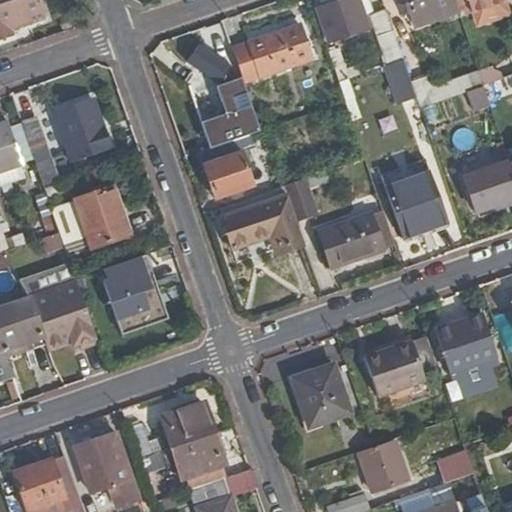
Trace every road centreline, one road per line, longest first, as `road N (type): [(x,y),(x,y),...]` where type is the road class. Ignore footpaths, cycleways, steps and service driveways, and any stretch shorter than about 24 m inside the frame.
road 1 (residential): [(228,350),(121,33)]
road 2 (residential): [(228,350),(511,254)]
road 3 (residential): [(0,430),(228,350)]
road 4 (residential): [(284,511),(228,350)]
road 5 (residential): [(0,76),(121,33)]
